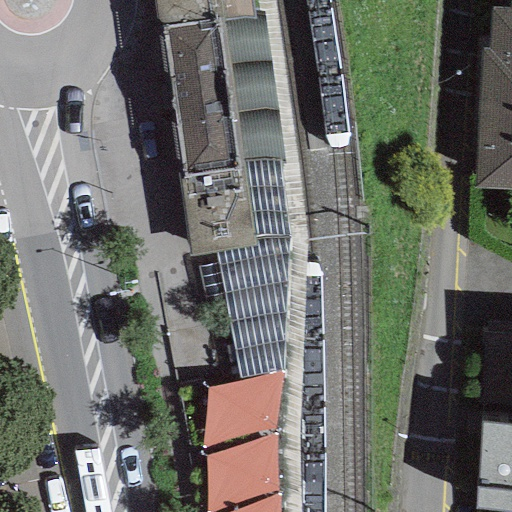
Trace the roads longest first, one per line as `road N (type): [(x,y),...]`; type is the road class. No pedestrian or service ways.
road 1 (residential): [(467,0),(444,511)]
road 2 (primary): [(44,63),(53,172),(115,511)]
